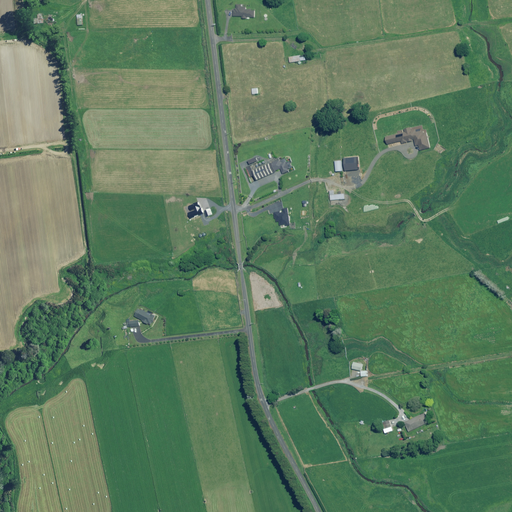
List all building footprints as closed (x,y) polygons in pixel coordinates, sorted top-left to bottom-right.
[(236,8),(236,10),(234,10),(234,16),(243,16),(242,18),(247,19),(247,17),(255,17),(255,11),(252,11),(252,9),(246,9),(246,7),(242,7),(242,4),(238,4),(237,4),(237,8),(236,8)] [(359,170),(358,157),(345,158),(346,171),(359,170)] [(271,163),(274,172),(281,169),(283,174),(289,172),(288,169),(291,168),(289,162),(287,163),(286,161),(282,163),(281,159),(271,163)] [(260,168),(258,169),(253,171),(257,180),(275,173),(274,172),(271,163),(270,164),(260,168)] [(335,190),(331,191),(331,200),(345,199),(345,194),(335,195),(335,190)] [(291,225),(288,208),(283,209),(284,212),(281,213),(280,212),(275,213),(276,219),(277,218),(277,222),(280,222),(281,225),(286,224),(286,225),(291,225)] [(152,325),(153,322),(154,322),(156,319),(155,319),(157,316),(152,313),(152,312),(150,311),(149,313),(143,310),(140,309),(136,316),(144,320),(143,321),(149,324),(149,323),(152,325)] [(364,364),(355,362),(353,369),(362,371),(364,364)] [(429,423),(425,413),(405,422),(409,432),(429,423)] [(394,431),(390,420),(383,422),(386,429),(385,429),(386,433),(394,431)]
